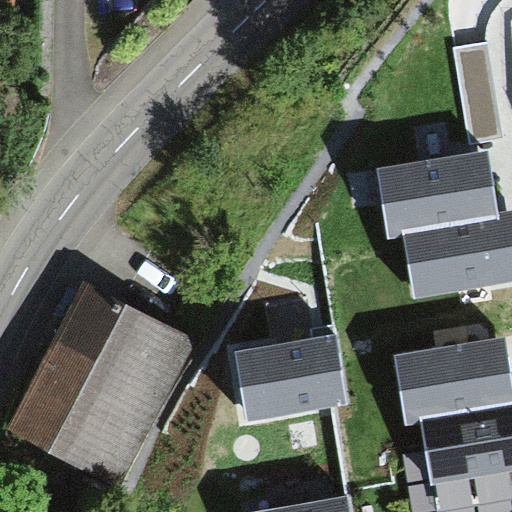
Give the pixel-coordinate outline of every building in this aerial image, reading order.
[(382,169),(392,233),(408,231),(417,294),(511,278),(511,215),(497,218),(487,154),(382,169)] [(84,287),(6,439),(119,497),(197,345),(84,287)] [(344,402),(333,339),(241,355),(252,418),(344,402)] [(511,401),(502,342),(399,358),(409,423),(425,420),(435,479),(511,466),(511,401)] [(347,511),(345,500),(269,511),(347,511)]
